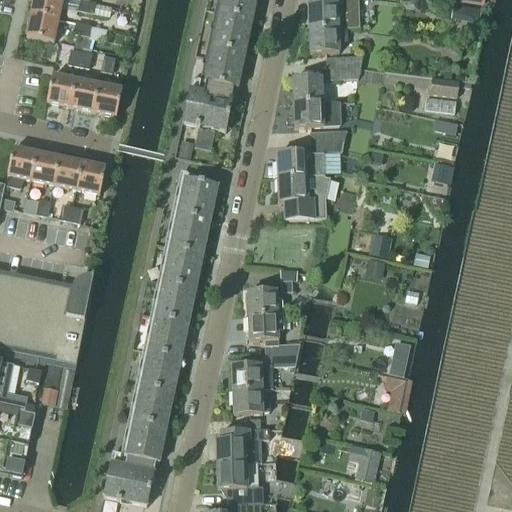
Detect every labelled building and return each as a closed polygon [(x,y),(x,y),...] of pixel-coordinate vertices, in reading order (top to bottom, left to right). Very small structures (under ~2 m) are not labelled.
[(56,0),(34,0),(30,18),(58,24),(60,13),(63,1),(56,0)] [(222,0),(219,18),(252,24),(256,0),(222,0)] [(341,0),(341,8),(308,9),(308,16),(309,34),(343,32),(355,32),(353,0),(341,0)] [(457,0),(456,6),(483,10),(484,0),(457,0)] [(79,5),(77,15),(92,18),(94,8),(79,5)] [(452,8),(450,23),(478,28),(481,13),(452,8)] [(30,18),(25,42),(53,47),(58,24),(30,18)] [(219,18),(212,52),(244,59),(245,58),(252,24),(219,18)] [(106,33),(74,28),(72,39),(87,41),(87,43),(104,46),(106,33)] [(343,32),(309,34),(309,58),(338,57),(338,47),(343,47),(343,32)] [(448,50),(450,54),(454,56),(459,54),(460,49),(458,45),(454,43),(449,45),(448,50)] [(212,52),(202,97),(210,98),(231,102),(233,92),(237,93),(244,59),(212,52)] [(67,70),(78,72),(81,57),(70,55),(67,70)] [(81,57),(78,72),(88,74),(91,59),(81,57)] [(102,61),(100,76),(112,78),(114,63),(102,61)] [(325,63),(325,73),(359,72),(362,61),(325,63)] [(325,85),(357,84),(359,72),(325,73),(325,85)] [(51,80),(46,107),(69,112),(75,84),(51,80)] [(428,100),(456,102),(457,91),(469,92),(470,86),(430,81),(428,100)] [(292,84),(292,108),(293,108),(321,107),(320,83),(292,84)] [(75,84),(69,112),(92,117),(98,89),(75,84)] [(98,89),(92,117),(115,122),(116,120),(121,94),(98,89)] [(188,94),(181,128),(203,132),(210,98),(202,97),(189,94),(188,94)] [(210,98),(203,132),(225,137),(232,103),(231,102),(210,98)] [(321,107),(293,108),(294,132),(322,131),(339,130),(338,107),(322,108),(321,107)] [(447,126),(445,137),(454,139),(456,128),(447,126)] [(309,137),(310,148),(344,146),(346,136),(309,137)] [(182,146),(179,161),(190,163),(193,149),(182,146)] [(276,158),(276,183),(323,181),(323,159),(341,158),(344,146),(310,148),(310,159),(305,159),(305,157),(276,158)] [(6,184),(5,190),(20,193),(22,184),(30,185),(36,157),(12,153),(6,180),(7,180),(6,184)] [(372,156),(370,166),(381,168),(383,159),(372,156)] [(36,157),(30,185),(53,190),(59,162),(36,157)] [(59,162),(53,190),(76,195),(81,167),(59,162)] [(105,171),(82,167),(76,195),(99,200),(105,171)] [(436,170),(433,186),(446,189),(450,172),(436,170)] [(323,181),(276,183),(278,207),(282,207),(283,225),(325,223),(324,206),(329,183),(323,181)] [(178,213),(132,427),(165,434),(216,192),(217,191),(184,183),(178,210),(178,213)] [(40,204),(37,218),(47,220),(50,206),(40,204)] [(1,205),(0,211),(0,213),(12,216),(12,214),(14,208),(1,205)] [(63,209),(59,223),(69,225),(73,211),(63,209)] [(73,211),(69,225),(80,227),(83,213),(73,211)] [(374,240),(370,259),(386,262),(390,244),(374,240)] [(415,258),(413,268),(426,271),(428,260),(415,258)] [(380,284),(384,268),(368,264),(364,280),(380,284)] [(0,277),(0,368),(58,381),(60,371),(72,373),(74,373),(75,374),(76,374),(77,369),(86,315),(93,279),(93,278),(91,278),(91,282),(87,282),(83,282),(79,284),(77,285),(76,286),(76,287),(75,288),(72,292),(0,277)] [(291,286),(280,287),(281,297),(291,297),(291,286)] [(275,296),(246,297),(247,321),(282,320),(281,305),(276,305),(275,296)] [(282,320),(247,321),(248,346),(265,345),(265,361),(297,359),(299,349),(278,349),(277,335),(283,334),(282,320)] [(261,370),(232,371),(233,395),(262,394),(272,394),(271,372),(276,372),(295,371),(297,361),(297,359),(265,361),(265,369),(261,370)] [(406,368),(391,365),(388,379),(403,382),(406,368)] [(0,411),(34,419),(41,409),(44,410),(52,411),(58,381),(0,368),(0,411)] [(53,411),(64,414),(72,377),(61,374),(53,411)] [(379,378),(378,382),(386,384),(385,390),(395,392),(390,414),(400,416),(407,384),(379,378)] [(262,394),(233,395),(234,420),(263,418),(263,416),(269,416),(268,407),(262,407),(262,394)] [(0,445),(28,451),(34,419),(0,411),(0,445)] [(357,426),(370,429),(374,415),(360,413),(357,426)] [(259,424),(248,424),(249,435),(260,435),(259,424)] [(132,427),(123,471),(132,473),(152,477),(154,467),(158,467),(165,435),(165,434),(132,427)] [(220,445),(215,445),(216,470),(256,468),(256,469),(261,468),(260,445),(268,445),(268,434),(226,436),(221,436),(220,436),(220,437),(220,445)] [(0,445),(0,478),(22,482),(28,451),(0,445)] [(109,468),(102,502),(124,506),(132,473),(123,471),(109,468)] [(256,468),(216,470),(217,494),(229,494),(230,509),(261,509),(261,508),(261,493),(257,493),(256,469),(256,468)] [(132,473),(124,506),(146,511),(153,478),(152,477),(132,473)] [(357,476),(355,484),(370,487),(372,479),(357,476)]
